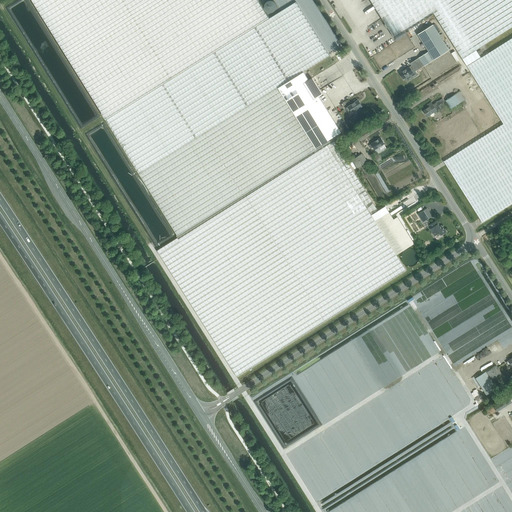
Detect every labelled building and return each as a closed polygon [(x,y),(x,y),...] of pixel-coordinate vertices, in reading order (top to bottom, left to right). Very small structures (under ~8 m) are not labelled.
[(31,0),(107,121),(269,19),(257,0),(31,0)] [(276,8),(277,6),(277,5),(276,4),(276,3),(275,2),(274,1),(273,1),(272,1),(271,0),(270,0),(269,1),(268,1),(267,2),(266,3),(265,4),(265,5),(265,6),(265,7),(265,8),(266,9),(266,10),(267,11),(268,12),(269,12),(271,12),(272,12),(273,12),(274,11),(275,10),(276,10),(276,9),(276,8)] [(511,0),(370,0),(394,38),(433,13),(462,59),(511,27),(511,0)] [(341,133),(319,97),(322,95),(319,91),(316,93),(303,72),(330,56),(296,2),(107,121),(178,235),(316,150),(315,149),(341,133)] [(433,25),(418,35),(429,52),(434,61),(449,51),(433,25)] [(511,37),(467,66),(503,124),(444,161),(482,222),(511,203),(511,37)] [(415,72),(434,61),(429,52),(410,64),(412,66),(409,68),(409,67),(400,73),(403,79),(413,73),(411,71),(414,69),(415,72)] [(463,86),(474,80),(471,76),(460,82),(463,86)] [(455,95),(461,103),(465,100),(460,92),(455,95)] [(451,109),(461,103),(455,95),(446,101),(451,109)] [(468,107),(481,128),(485,126),(487,129),(500,121),(485,97),(468,107)] [(360,108),(362,106),(358,100),(348,106),(348,107),(346,108),(351,115),(353,114),(354,115),(361,110),(360,108)] [(433,113),(440,109),(436,103),(433,105),(432,102),(427,105),(429,107),(423,111),(427,117),(430,115),(431,117),(433,117),(434,116),(434,114),(433,113)] [(375,150),(384,144),(381,138),(371,144),(369,146),(371,149),(373,147),(375,150)] [(406,239),(409,236),(397,217),(393,219),(389,212),(382,216),(338,148),(162,259),(237,377),(406,270),(396,255),(410,246),(406,239)] [(100,172),(105,169),(94,152),(93,152),(91,149),(87,152),(100,172)] [(358,168),(367,162),(362,154),(352,160),(358,168)] [(432,216),(426,207),(418,212),(424,221),(432,216)] [(441,236),(441,235),(444,233),(445,234),(447,233),(445,229),(444,230),(441,225),(440,226),(436,221),(430,225),(432,228),(430,229),(437,239),(441,236)] [(413,250),(410,249),(408,250),(406,250),(404,252),(403,254),(402,256),(401,258),(402,261),(403,263),(404,265),(406,266),(408,267),(411,267),(413,266),(415,265),(417,264),(418,262),(419,259),(419,257),(418,254),(417,252),(415,251),(413,250)] [(491,380),(501,374),(496,365),(486,371),(491,380)] [(475,378),(486,395),(497,389),(486,372),(475,378)] [(497,412),(511,402),(509,398),(494,408),(497,412)]
